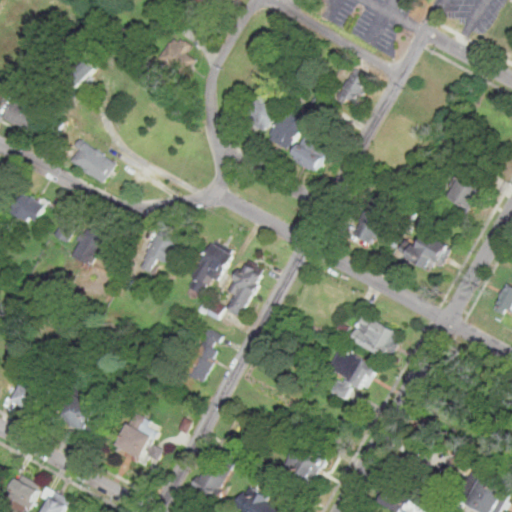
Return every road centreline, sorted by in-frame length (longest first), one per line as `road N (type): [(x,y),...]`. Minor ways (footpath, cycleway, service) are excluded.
road 1 (residential): [(156,511),(401,75)]
road 2 (residential): [(327,205),(225,150),(217,192),(196,201),(121,203),(0,144)]
road 3 (residential): [(337,511),(511,206)]
road 4 (residential): [(511,354),(217,192)]
road 5 (residential): [(156,511),(0,426)]
road 6 (residential): [(225,150),(210,109),(212,87),(257,0)]
road 7 (residential): [(401,75),(269,0)]
road 8 (residential): [(511,78),(425,32),(401,75)]
